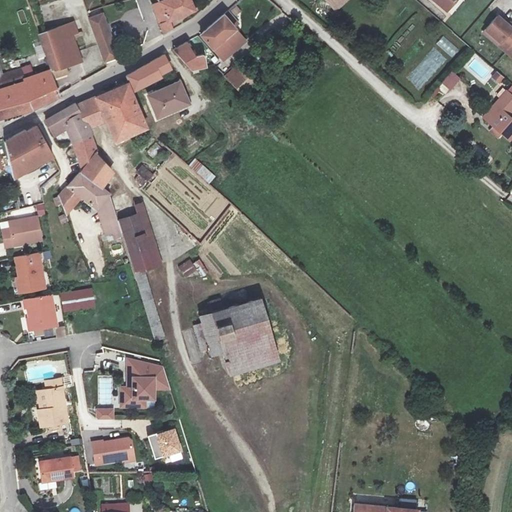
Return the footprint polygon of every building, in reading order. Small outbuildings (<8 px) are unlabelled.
[(173,29),(170,21),(193,11),(188,0),(158,0),(159,2),(154,4),(164,34),(173,29)] [(348,0),(328,0),(338,10),(348,0)] [(435,0),(447,10),(455,0),(435,0)] [(87,17),(90,26),(94,37),(102,61),(118,55),(102,11),(87,17)] [(223,59),(246,41),(224,15),(222,17),(201,35),(223,59)] [(511,27),(498,15),(486,28),(511,51),(511,27)] [(76,21),(40,32),(50,57),(51,57),(56,70),(82,61),(73,35),(79,32),(76,21)] [(452,58),(459,50),(443,36),(436,44),(452,58)] [(205,55),(197,56),(190,40),(174,49),(194,71),(208,68),(205,55)] [(129,79),(135,91),(161,78),(160,76),(172,68),(165,54),(126,75),(129,79)] [(24,65),(13,68),(19,83),(29,79),(24,65)] [(0,116),(37,105),(46,98),(49,99),(62,91),(54,69),(40,75),(29,79),(19,83),(13,68),(6,70),(0,72),(0,116)] [(235,68),(226,76),(237,87),(246,79),(235,68)] [(439,87),(446,94),(461,78),(453,71),(439,87)] [(499,85),(505,77),(496,71),(491,79),(499,85)] [(179,82),(149,95),(158,117),(189,104),(179,82)] [(117,142),(149,130),(127,85),(97,97),(108,121),(117,142)] [(511,86),(501,99),(484,118),(510,142),(511,139),(511,118),(508,115),(511,110),(511,86)] [(97,97),(76,105),(83,119),(89,127),(108,121),(97,97)] [(70,139),(89,127),(83,119),(76,105),(75,103),(50,118),(46,120),(55,136),(66,130),(70,139)] [(8,140),(15,176),(53,157),(37,127),(31,130),(30,129),(8,140)] [(82,170),(96,152),(89,127),(70,139),(82,170)] [(161,163),(167,154),(161,150),(162,148),(155,143),(147,154),(161,163)] [(103,190),(114,172),(96,152),(82,170),(80,173),(103,190)] [(189,165),(209,184),(216,177),(195,158),(189,165)] [(145,180),(153,172),(143,164),(136,171),(145,180)] [(81,197),(99,213),(106,239),(121,234),(111,200),(109,195),(103,190),(80,173),(59,195),(67,215),(81,197)] [(138,215),(120,220),(135,271),(161,264),(143,202),(135,204),(138,215)] [(1,223),(5,247),(41,240),(36,216),(1,223)] [(15,257),(19,280),(17,280),(19,294),(45,289),(39,253),(15,257)] [(179,265),(185,276),(196,270),(190,259),(179,265)] [(61,293),(64,312),(95,307),(91,288),(61,293)] [(57,326),(52,295),(24,300),(25,308),(28,308),(32,330),(57,326)] [(208,304),(211,314),(200,317),(202,326),(195,329),(203,355),(210,353),(212,359),(219,357),(227,377),(281,362),(263,298),(226,309),(224,300),(208,304)] [(65,326),(57,327),(59,337),(67,336),(65,326)] [(162,367),(127,359),(126,387),(121,387),(120,406),(145,407),(145,400),(155,400),(156,389),(169,390),(162,367)] [(68,423),(61,380),(45,382),(46,389),(41,390),(43,410),(38,410),(40,427),(68,423)] [(113,410),(98,410),(98,418),(113,418),(113,410)] [(157,437),(149,440),(155,459),(170,454),(171,457),(182,454),(174,430),(156,435),(157,437)] [(135,460),(134,456),(132,440),(129,438),(103,443),(102,441),(93,442),(96,465),(124,460),(124,461),(135,460)] [(78,456),(39,461),(43,482),(74,478),(73,471),(80,470),(78,456)] [(396,471),(398,481),(408,479),(406,469),(396,471)] [(129,511),(129,503),(102,504),(102,511),(129,511)]
